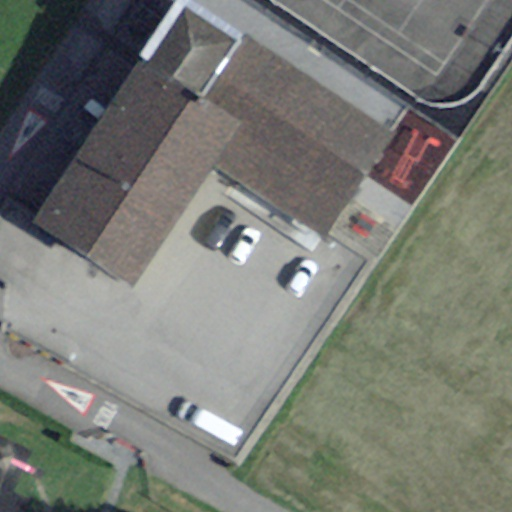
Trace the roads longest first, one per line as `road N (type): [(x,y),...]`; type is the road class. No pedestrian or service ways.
road 1 (unclassified): [(257,511),(0,361)]
road 2 (residential): [(0,167),(109,0)]
